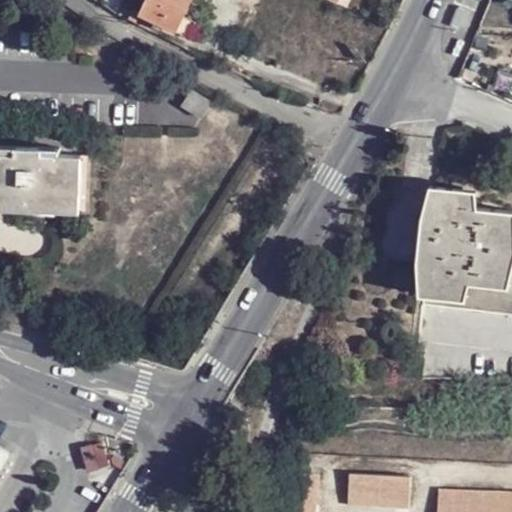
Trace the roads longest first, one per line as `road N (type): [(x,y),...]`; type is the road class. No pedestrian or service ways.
road 1 (residential): [(253,511),(279,389),(335,243),(334,222),(318,203)]
road 2 (track): [(270,423),(511,421)]
road 3 (tertiary): [(318,203),(196,403)]
road 4 (tertiary): [(429,0),(318,203)]
road 5 (residential): [(196,403),(0,348)]
road 6 (residential): [(0,350),(175,437)]
